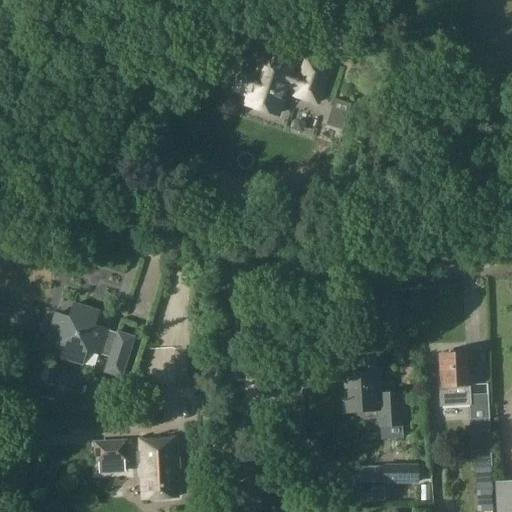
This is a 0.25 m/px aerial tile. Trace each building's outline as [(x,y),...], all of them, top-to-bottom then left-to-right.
[(246,103),(277,114),(286,88),(297,92),(296,96),(317,103),(329,69),(306,61),(301,78),(260,64),(256,74),(242,69),(235,91),(249,96),(246,103)] [(334,100),(326,126),(343,131),(351,105),(334,100)] [(105,372),(120,377),(133,339),(94,327),(98,313),(73,305),(69,319),(55,314),(47,339),(61,344),(57,357),(81,365),(86,351),(109,359),(105,372)] [(192,352),(176,353),(178,384),(193,383),(192,352)] [(444,354),(445,381),(438,381),(439,407),(470,406),(469,380),(467,380),(466,353),(444,354)] [(380,427),(401,426),(398,393),(375,394),(372,359),(351,360),(352,375),(344,376),(345,391),(340,391),(342,413),(379,411),(380,427)] [(97,392),(92,408),(111,414),(117,416),(122,399),(116,398),(97,392)] [(488,417),(469,418),(472,469),(491,467),(488,417)] [(94,441),(95,460),(125,458),(124,440),(94,441)] [(177,498),(174,440),(139,442),(141,478),(145,478),(146,499),(177,498)] [(382,482),(419,482),(419,464),(381,464),(382,482)] [(283,479),(271,485),(277,497),(288,492),(283,479)] [(496,511),(511,511),(511,481),(495,482),(496,511)]
